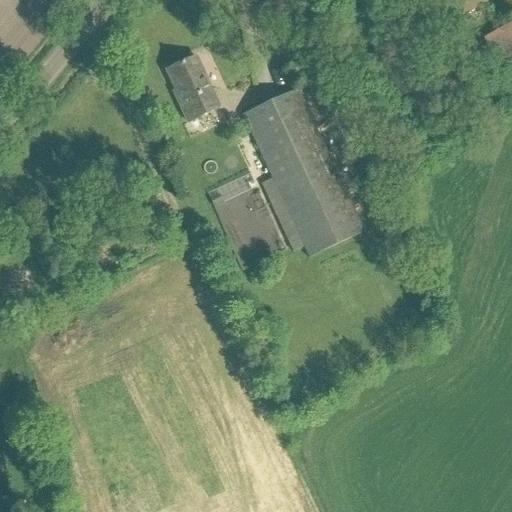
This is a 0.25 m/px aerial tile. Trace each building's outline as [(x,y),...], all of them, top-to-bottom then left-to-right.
[(501,0),(455,0),(463,17),(475,11),(478,16),(485,12),(483,9),(501,0)] [(511,24),(483,41),(499,70),(511,63),(511,24)] [(177,102),(187,124),(219,110),(196,58),(167,71),(180,101),(177,102)] [(329,63),(324,65),(300,76),(306,89),(318,84),(331,111),(347,103),(329,63)] [(303,249),(308,259),(363,233),(298,92),(243,117),(272,180),(260,186),(292,254),(303,249)] [(27,241),(47,285),(59,279),(44,245),(52,241),(48,232),(27,241)]
